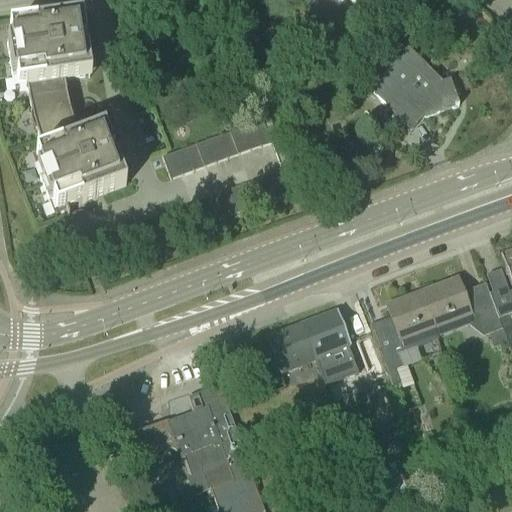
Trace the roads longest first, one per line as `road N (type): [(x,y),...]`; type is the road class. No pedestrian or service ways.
road 1 (secondary): [(511,168),(66,331),(0,332)]
road 2 (secondary): [(0,370),(71,360),(222,312),(511,202)]
